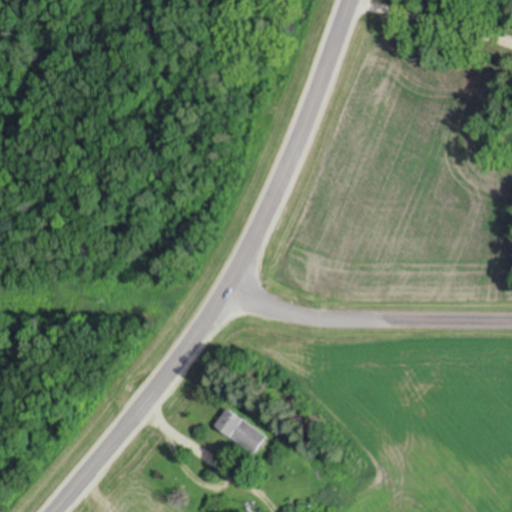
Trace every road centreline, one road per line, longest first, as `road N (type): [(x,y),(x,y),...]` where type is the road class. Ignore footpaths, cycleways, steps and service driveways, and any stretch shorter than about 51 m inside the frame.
road 1 (secondary): [(66,511),(249,285),(360,0)]
road 2 (residential): [(511,325),(265,325),(229,317)]
